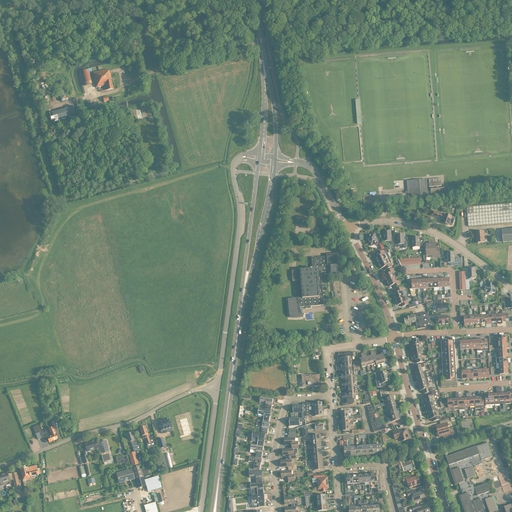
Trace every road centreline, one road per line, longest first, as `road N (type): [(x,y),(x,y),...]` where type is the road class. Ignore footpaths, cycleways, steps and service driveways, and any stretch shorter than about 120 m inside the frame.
road 1 (unclassified): [(218,379),(238,230),(232,165),(258,158)]
road 2 (unclassified): [(218,379),(129,421),(0,464)]
road 3 (unknown): [(0,383),(64,372),(87,379),(142,361),(151,372),(220,368)]
road 4 (residential): [(511,287),(427,229),(387,221),(346,229)]
road 5 (tertiary): [(446,511),(393,336)]
road 6 (secondary): [(215,495),(238,324)]
road 7 (secondary): [(238,324),(274,159)]
road 8 (secondary): [(258,158),(238,324)]
road 9 (residential): [(277,511),(272,458),(285,403),(329,396)]
road 10 (unclassified): [(200,511),(218,379)]
